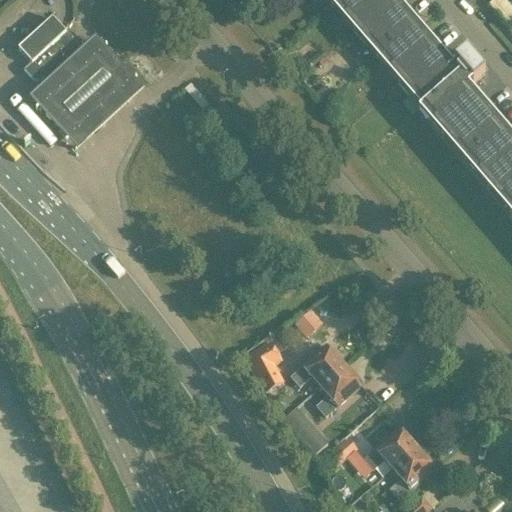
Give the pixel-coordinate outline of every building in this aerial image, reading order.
[(466,55),(454,65),(397,0),(324,0),(421,112),(418,115),(511,223),(511,150),(495,130),(463,94),(484,76),(466,55)] [(49,84),(82,53),(60,30),(52,21),(18,52),(25,60),(31,66),(24,73),(33,83),(49,84)] [(90,47),(29,104),(35,110),(80,158),(94,145),(125,116),(144,98),(147,95),(141,88),(97,41),(90,47)] [(310,314),(294,328),(306,341),(322,328),(310,314)] [(265,346),(244,364),(270,394),(285,381),(272,366),(278,361),(265,346)] [(302,371),(301,370),(289,381),(299,392),(310,382),(319,391),(344,369),(326,350),(302,371)] [(361,389),(344,369),(319,391),(326,400),(315,409),(325,420),(336,410),(337,411),(361,389)] [(382,464),(392,475),(417,453),(398,432),(363,464),(372,474),(382,464)] [(327,447),(315,433),(302,444),(315,458),(327,447)] [(327,459),(337,471),(358,454),(348,442),(327,459)] [(434,472),(417,453),(392,475),(399,483),(388,492),(398,502),(408,493),(409,494),(434,472)] [(431,511),(421,500),(407,511),(431,511)]
